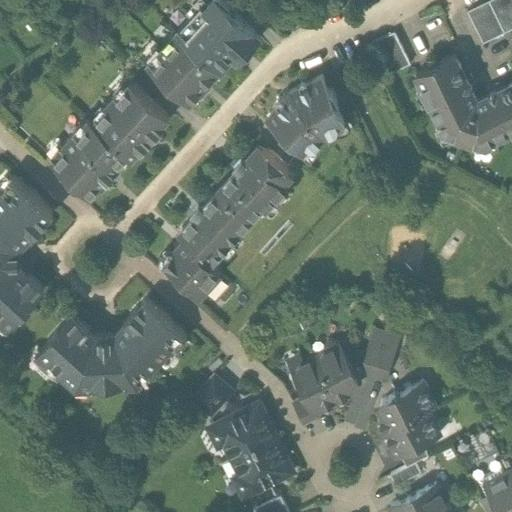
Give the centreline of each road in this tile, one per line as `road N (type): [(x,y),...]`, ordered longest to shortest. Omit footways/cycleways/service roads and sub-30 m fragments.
road 1 (residential): [(410,0),(289,49),(115,237)]
road 2 (residential): [(137,259),(283,394),(309,453)]
road 3 (residential): [(89,215),(62,252),(67,274),(98,296),(137,259)]
road 4 (residential): [(0,132),(89,215)]
